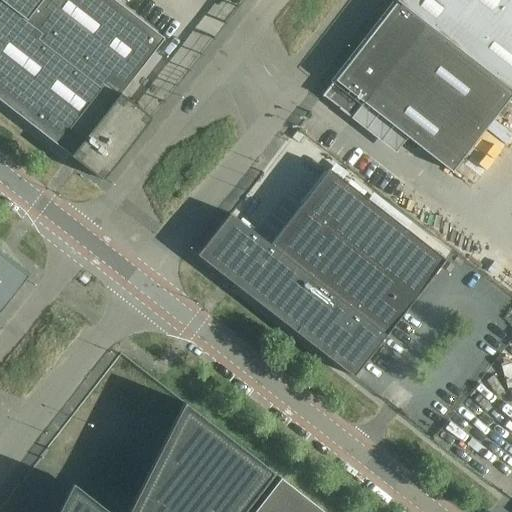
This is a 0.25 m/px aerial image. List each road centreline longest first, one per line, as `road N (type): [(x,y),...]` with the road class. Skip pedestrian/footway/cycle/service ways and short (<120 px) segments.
road 1 (unclassified): [(437,511),(149,289)]
road 2 (unclassified): [(248,18),(80,238)]
road 3 (unclassified): [(149,289),(272,130)]
road 4 (unclassified): [(44,426),(149,289)]
road 5 (unclassified): [(272,130),(373,0)]
road 6 (unclassified): [(80,238),(0,339)]
